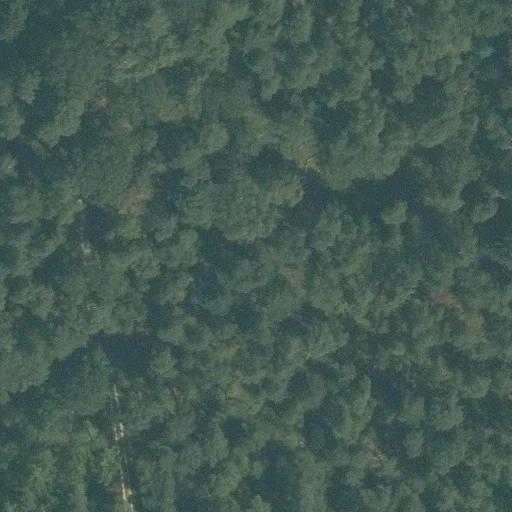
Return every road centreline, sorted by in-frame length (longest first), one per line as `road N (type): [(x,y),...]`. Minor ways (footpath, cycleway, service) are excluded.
road 1 (track): [(99,0),(83,167),(103,371)]
road 2 (track): [(103,371),(121,511)]
